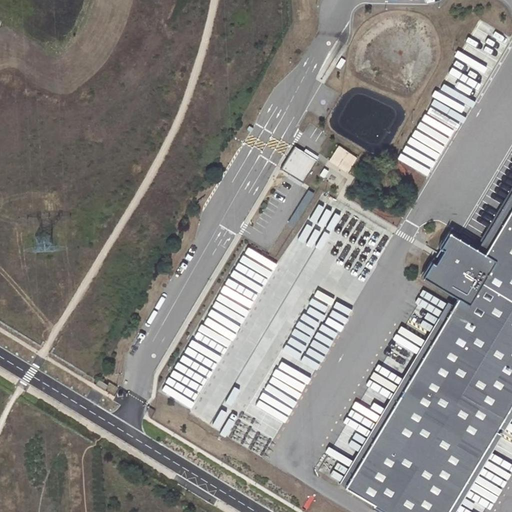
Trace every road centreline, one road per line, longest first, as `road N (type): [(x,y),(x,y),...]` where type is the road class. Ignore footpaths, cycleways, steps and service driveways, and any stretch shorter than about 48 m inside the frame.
road 1 (unclassified): [(0,356),(256,511)]
road 2 (unknown): [(301,410),(259,374),(255,356),(266,316),(284,288),(307,273),(342,269),(380,279)]
